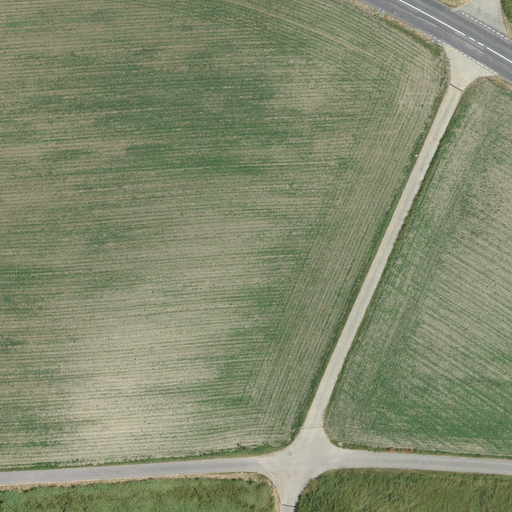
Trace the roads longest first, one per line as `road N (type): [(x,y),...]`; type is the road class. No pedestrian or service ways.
road 1 (track): [(511,473),(292,461),(0,478)]
road 2 (track): [(476,41),(292,461),(282,511)]
